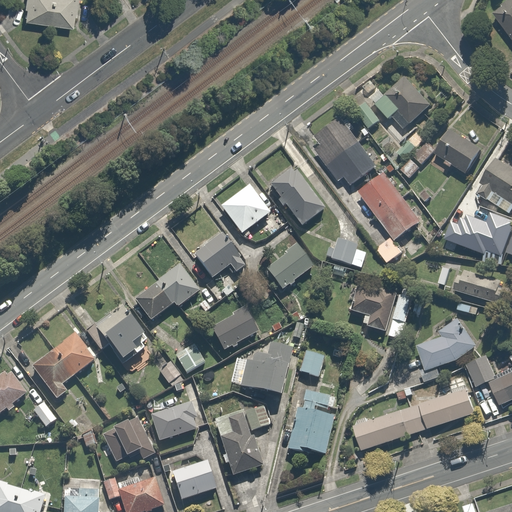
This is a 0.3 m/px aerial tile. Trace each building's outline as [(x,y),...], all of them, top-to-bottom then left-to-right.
[(75,0),(23,0),(22,18),(73,23),(75,0)] [(511,0),(491,15),(511,44),(511,0)] [(399,131),(429,108),(403,74),(368,101),(384,122),(389,117),(399,131)] [(381,121),(365,101),(355,109),(370,129),(381,121)] [(340,117),(315,135),(321,144),(312,151),(335,183),(344,176),(350,184),(376,166),(340,117)] [(481,150),(448,128),(435,148),(431,154),(464,176),(481,150)] [(488,198),(509,212),(511,207),(511,165),(506,161),(505,162),(495,156),(479,182),(483,184),(477,192),(487,199),(488,198)] [(293,167),(267,188),(299,229),(325,208),(293,167)] [(385,168),(357,188),(391,235),(395,240),(422,220),(385,168)] [(270,214),(248,184),(218,207),(240,237),(270,214)] [(451,219),(444,238),(485,253),(486,249),(501,254),(511,226),(511,220),(490,212),(487,221),(467,213),(465,218),(460,216),(458,222),(451,219)] [(234,273),(246,266),(223,231),(191,253),(208,279),(229,265),(234,273)] [(356,250),(358,244),(338,236),(336,243),(331,241),(325,257),(359,270),(365,253),(356,250)] [(313,267),(297,246),(265,271),(280,291),(313,267)] [(176,307),(200,288),(181,263),(133,299),(148,319),(172,302),(176,307)] [(443,265),(438,282),(445,284),(451,268),(443,265)] [(457,274),(453,289),(499,302),(502,292),(498,291),(501,280),(464,269),(462,275),(457,274)] [(394,291),(373,286),(371,290),(354,286),(347,311),(365,316),(362,326),(383,332),(394,291)] [(411,299),(398,295),(391,319),(404,323),(411,299)] [(478,307),(460,302),(458,311),(476,315),(478,307)] [(123,306),(86,333),(95,345),(105,338),(124,364),(151,344),(123,306)] [(257,331),(246,310),(211,328),(223,349),(257,331)] [(419,370),(423,381),(442,374),(439,365),(474,352),(461,318),(436,328),(440,337),(415,346),(423,368),(419,370)] [(399,338),(404,323),(391,319),(386,335),(399,338)] [(307,323),(293,323),(293,332),(307,332),(307,323)] [(54,348),(73,375),(95,360),(76,333),(54,348)] [(290,345),(269,340),(266,355),(248,351),(239,389),(278,398),(290,345)] [(196,343),(175,354),(186,374),(206,362),(196,343)] [(73,375),(54,348),(31,365),(55,400),(67,392),(61,383),(73,375)] [(318,378),(325,354),(304,348),(297,372),(318,378)] [(511,367),(494,376),(485,356),(467,364),(476,386),(487,381),(499,407),(511,401),(511,367)] [(156,368),(174,393),(183,387),(181,383),(186,380),(171,358),(156,368)] [(0,413),(26,394),(8,371),(0,376),(0,413)] [(411,406),(419,431),(474,413),(466,388),(411,406)] [(336,399),(305,391),(299,410),(294,409),(284,447),(299,451),(300,448),(323,454),(333,416),(323,413),(325,407),(333,409),(336,399)] [(58,419),(44,401),(31,411),(45,429),(58,419)] [(191,402),(148,416),(156,442),(200,427),(191,402)] [(255,429),(269,424),(261,404),(226,417),(232,432),(217,438),(224,455),(219,457),(223,467),(227,465),(232,477),(267,464),(255,429)] [(419,431),(411,406),(352,425),(360,450),(419,431)] [(154,455),(141,415),(100,429),(113,469),(154,455)] [(73,417),(56,428),(62,438),(79,427),(73,417)] [(19,446),(7,446),(7,457),(19,457),(19,446)] [(207,461),(169,473),(177,500),(216,488),(207,461)] [(38,466),(25,465),(24,477),(37,478),(38,466)] [(114,474),(100,479),(107,500),(118,496),(123,511),(150,511),(167,507),(157,477),(138,483),(136,475),(117,482),(114,474)] [(0,511),(37,511),(42,495),(0,482),(0,511)] [(78,489),(64,488),(62,511),(96,511),(98,485),(78,484),(78,489)] [(477,511),(473,500),(460,505),(462,511),(477,511)] [(511,511),(511,502),(485,511),(511,511)]
